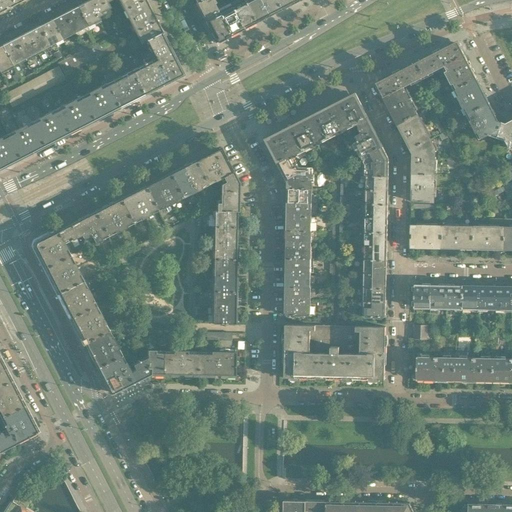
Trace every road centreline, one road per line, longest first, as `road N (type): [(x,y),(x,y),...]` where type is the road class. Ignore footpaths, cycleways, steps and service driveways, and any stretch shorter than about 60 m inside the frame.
road 1 (residential): [(264,395),(264,197),(228,116)]
road 2 (secondary): [(0,232),(228,116)]
road 3 (primary): [(0,286),(114,511)]
road 4 (secondary): [(210,79),(0,189)]
road 5 (residential): [(349,55),(401,156),(401,269)]
road 6 (residential): [(265,511),(268,492),(278,487),(418,491)]
road 7 (residential): [(264,395),(157,394),(109,422)]
road 8 (primary): [(135,511),(66,372)]
road 9 (primary): [(66,372),(0,240)]
road 10 (secondary): [(349,55),(480,2)]
road 11 (residential): [(400,399),(264,395)]
road 12 (secondary): [(228,116),(349,55)]
road 13 (secondary): [(328,19),(299,45),(215,90)]
road 14 (secondary): [(328,19),(210,79)]
road 15 (residential): [(401,269),(400,399)]
road 16 (residential): [(0,332),(58,444)]
